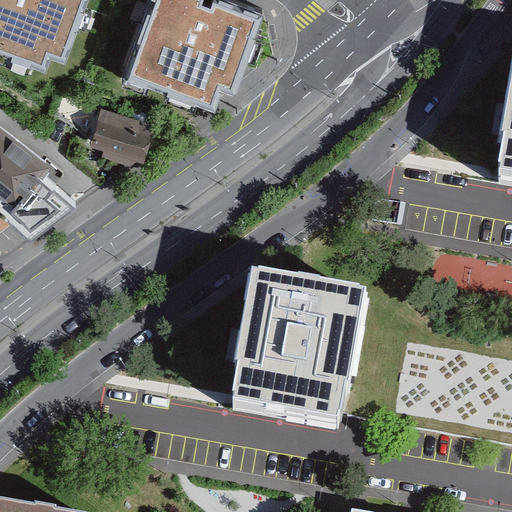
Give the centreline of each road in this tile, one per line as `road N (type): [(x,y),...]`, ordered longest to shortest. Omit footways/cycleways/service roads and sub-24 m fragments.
road 1 (tertiary): [(0,379),(275,177),(398,63)]
road 2 (tertiary): [(365,32),(0,317)]
